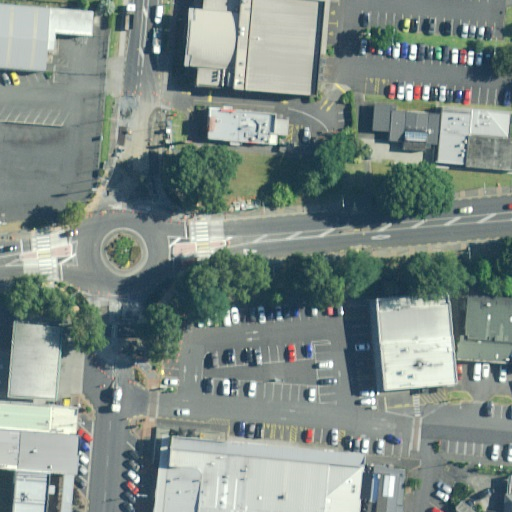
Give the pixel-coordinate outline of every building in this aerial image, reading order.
[(317,0),(189,0),(183,79),(310,90),(317,0)] [(95,13),(0,3),(0,67),(42,72),(46,31),(92,36),(95,13)] [(424,111),(359,105),(356,137),(422,143),(424,111)] [(426,105),(421,162),(504,170),(507,137),(496,136),(499,111),(426,105)] [(277,112),(210,106),(207,137),(278,143),(279,134),(289,134),(291,118),(277,117),(277,112)] [(377,390),(452,383),(444,291),(368,297),(377,390)] [(511,297),(463,294),(460,334),(456,333),(454,359),(511,364),(511,297)] [(52,322),(5,319),(0,393),(47,396),(52,322)] [(0,428),(68,434),(70,409),(0,402),(0,428)] [(0,428),(0,466),(1,467),(36,470),(65,472),(68,434),(0,428)] [(352,511),(358,467),(163,448),(160,483),(157,511),(352,511)] [(398,511),(402,467),(367,464),(362,511),(398,511)] [(1,467),(0,476),(0,511),(32,511),(36,470),(1,467)] [(67,511),(70,475),(60,474),(56,511),(67,511)] [(511,511),(511,494),(500,493),(498,511),(511,511)] [(470,511),(458,500),(451,508),(455,511),(470,511)]
